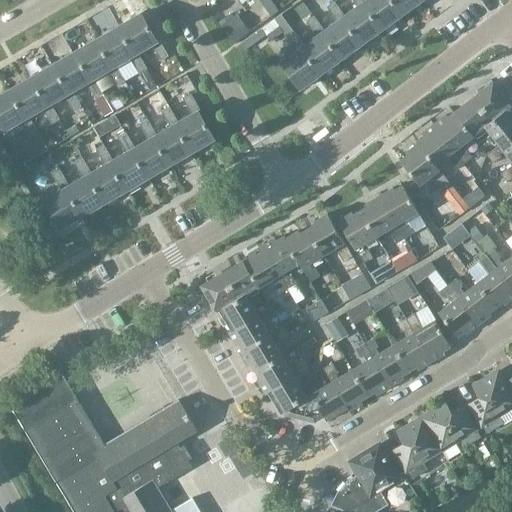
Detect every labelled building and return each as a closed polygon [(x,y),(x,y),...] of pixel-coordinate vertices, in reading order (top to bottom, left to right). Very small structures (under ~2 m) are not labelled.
[(352,0),(357,7),(344,17),(342,19),(361,46),(382,31),(362,4),(365,2),(363,0),(352,0)] [(368,0),(365,2),(362,4),(382,31),(402,16),(390,0),(368,0)] [(390,0),(402,16),(422,1),(421,0),(390,0)] [(337,22),(324,32),(321,34),(341,61),(361,46),(342,19),(344,17),(334,3),(327,8),(337,22)] [(141,15),(118,28),(134,56),(138,54),(151,46),(160,62),(168,57),(159,41),(157,42),(141,15)] [(317,37),(303,47),(301,49),(321,76),(341,61),(321,34),(324,32),(314,18),(307,23),(317,37)] [(134,56),(118,28),(97,40),(113,69),(116,67),(130,59),(139,74),(147,70),(138,54),(134,56)] [(300,91),(321,76),(301,49),(303,47),(293,33),(286,38),(296,52),(280,64),(300,91)] [(113,69),(97,40),(75,53),(91,81),(94,79),(108,72),(117,87),(121,94),(127,90),(124,84),(125,83),(116,67),(113,69)] [(86,85),(95,100),(105,116),(113,111),(94,79),(91,81),(75,53),(53,66),(69,94),(72,93),(86,85)] [(53,66),(31,79),(48,107),(51,105),(64,97),(74,113),(82,108),(72,93),(69,94),(53,66)] [(48,107),(31,79),(10,91),(26,120),(29,118),(43,110),(52,125),(60,121),(51,105),(48,107)] [(493,84),(454,114),(474,139),(486,129),(510,111),(511,109),(493,84)] [(26,120),(10,91),(0,96),(0,124),(5,132),(21,122),(30,138),(38,134),(29,118),(26,120)] [(192,115),(178,124),(175,125),(192,153),(214,140),(198,113),(200,112),(190,95),(183,99),(192,115)] [(170,128),(156,136),(154,137),(171,166),(192,153),(175,125),(178,124),(169,108),(161,113),(170,128)] [(511,136),(511,113),(510,111),(486,129),(500,146),(511,136)] [(474,139),(454,114),(448,119),(447,117),(434,127),(465,166),(472,160),(466,152),(465,153),(461,148),(474,139)] [(149,141),(135,149),(132,151),(149,178),(171,166),(154,137),(156,136),(147,121),(140,125),(149,141)] [(465,166),(434,127),(423,135),(425,137),(417,143),(419,145),(419,144),(436,167),(437,167),(449,157),(453,161),(451,163),(457,171),(465,166)] [(127,154),(113,162),(111,163),(127,191),(149,178),(132,151),(135,149),(126,133),(117,138),(127,154)] [(511,136),(500,146),(487,156),(494,165),(502,158),(501,156),(505,153),(511,161),(511,136)] [(27,138),(13,145),(18,156),(32,150),(27,138)] [(419,144),(419,145),(406,154),(408,156),(401,161),(421,186),(434,176),(438,181),(435,183),(441,191),(450,184),(437,167),(436,167),(419,144)] [(105,167),(92,175),(89,176),(105,204),(127,191),(111,163),(113,162),(103,146),(96,150),(105,167)] [(83,179),(69,188),(68,188),(84,216),(105,204),(89,176),(92,175),(82,159),(74,163),(83,179)] [(511,168),(502,176),(509,185),(511,182),(511,168)] [(61,229),(84,216),(68,188),(69,188),(60,172),(52,176),(61,192),(45,202),(61,229)] [(394,190),(381,197),(406,240),(415,235),(410,226),(407,228),(403,223),(419,213),(403,187),(395,192),(394,190)] [(406,240),(381,197),(367,205),(369,207),(361,212),(377,238),(391,230),(394,236),(392,237),(397,246),(406,240)] [(377,238),(361,212),(354,216),(353,214),(339,222),(364,265),(373,260),(368,251),(365,253),(361,247),(377,238)] [(316,226),(309,230),(325,256),(338,248),(341,253),(339,254),(345,264),(353,259),(328,216),(315,224),(316,226)] [(481,248),(483,255),(497,250),(489,227),(461,237),(467,253),(481,248)] [(325,256),(309,230),(301,235),(300,232),(287,240),(301,264),(300,265),(311,283),(320,278),(315,269),(312,271),(309,266),(325,256)] [(276,238),(262,246),(288,291),(297,285),(292,276),(290,278),(287,273),(300,265),(301,264),(287,240),(285,237),(278,241),(276,238)] [(288,291),(262,246),(248,255),(250,258),(243,262),(259,289),(273,281),(276,285),(274,287),(279,296),(288,291)] [(495,251),(487,257),(511,289),(511,257),(502,266),(498,261),(501,259),(495,251)] [(511,301),(511,289),(487,257),(478,264),(484,272),(487,269),(491,274),(477,285),(496,310),(503,305),(505,307),(511,301)] [(259,289),(243,262),(202,287),(218,314),(220,312),(247,296),(259,289)] [(309,294),(315,307),(370,282),(363,269),(309,294)] [(406,304),(425,292),(416,279),(397,291),(406,304)] [(457,280),(449,287),(480,327),(492,317),(490,315),(496,310),(477,285),(464,296),(460,290),(463,288),(457,280)] [(390,282),(326,309),(336,333),(385,313),(379,298),(394,292),(390,282)] [(480,327),(449,287),(440,293),(446,301),(449,299),(453,304),(440,314),(458,338),(465,334),(467,336),(480,327)] [(258,316),(247,296),(220,312),(232,332),(258,316)] [(272,308),(258,316),(232,332),(229,333),(238,347),(240,346),(244,353),(271,337),(263,323),(268,320),(270,323),(278,318),(272,308)] [(303,308),(287,315),(292,328),(309,321),(303,308)] [(415,316),(406,321),(431,362),(444,354),(443,351),(450,347),(436,322),(420,332),(417,327),(420,325),(415,316)] [(431,362),(406,321),(397,326),(402,335),(405,333),(409,339),(394,347),(408,371),(415,367),(417,370),(431,362)] [(271,337),(244,353),(241,354),(250,368),(252,366),(257,373),(283,357),(274,343),(280,339),(281,342),(289,337),(284,329),(271,337)] [(373,341),(365,346),(388,386),(403,378),(401,375),(408,371),(394,347),(379,356),(376,351),(379,350),(373,341)] [(388,386),(365,346),(356,351),(361,360),(363,358),(366,364),(353,371),(367,396),(374,392),(375,394),(388,386)] [(292,372),(283,357),(257,373),(261,380),(258,382),(266,395),(269,394),(296,379),(309,371),(304,362),(296,366),(297,369),(292,372)] [(323,370),(331,384),(346,408),(345,408),(347,411),(361,402),(360,400),(367,396),(353,371),(338,380),(335,375),(338,373),(333,364),(323,370)] [(62,375),(9,406),(72,511),(198,511),(191,500),(171,511),(168,511),(156,490),(190,469),(176,445),(197,433),(178,401),(104,445),(62,375)] [(499,417),(511,409),(511,380),(504,385),(498,375),(474,389),(481,399),(471,405),(488,435),(504,426),(499,417)] [(307,399),(296,379),(269,394),(281,415),(286,412),(288,416),(299,418),(305,400),(307,399)] [(346,408),(331,384),(312,395),(314,398),(306,419),(313,421),(323,415),(326,419),(345,408),(346,408)] [(447,406),(423,420),(441,451),(460,440),(466,449),(481,440),(463,410),(453,416),(447,406)] [(441,451),(423,420),(399,435),(405,445),(395,451),(413,481),(428,472),(422,463),(441,451)] [(346,484),(337,495),(354,503),(370,511),(375,511),(388,505),(380,492),(400,480),(380,446),(351,463),(359,476),(348,482),(346,484)] [(370,511),(354,503),(352,511),(370,511)]
